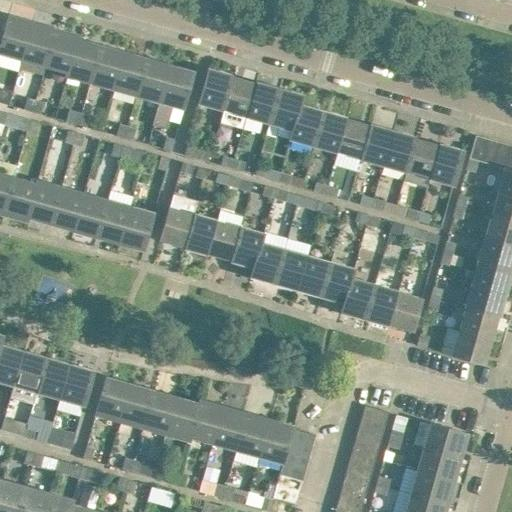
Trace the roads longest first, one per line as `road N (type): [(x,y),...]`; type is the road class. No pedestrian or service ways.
road 1 (residential): [(110,0),(511,111)]
road 2 (unclassified): [(511,407),(360,367),(319,507)]
